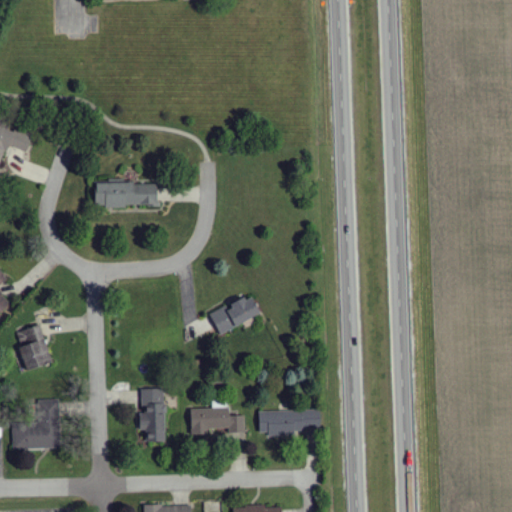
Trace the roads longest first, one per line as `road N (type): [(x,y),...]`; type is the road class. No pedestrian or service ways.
road 1 (trunk): [(337,0),(358,511)]
road 2 (trunk): [(409,511),(389,0)]
road 3 (residential): [(306,473),(0,484)]
road 4 (residential): [(101,511),(94,270)]
road 5 (residential): [(207,165),(205,226),(188,256),(161,267),(94,270)]
road 6 (residential): [(94,270),(64,256),(47,229),(69,137)]
